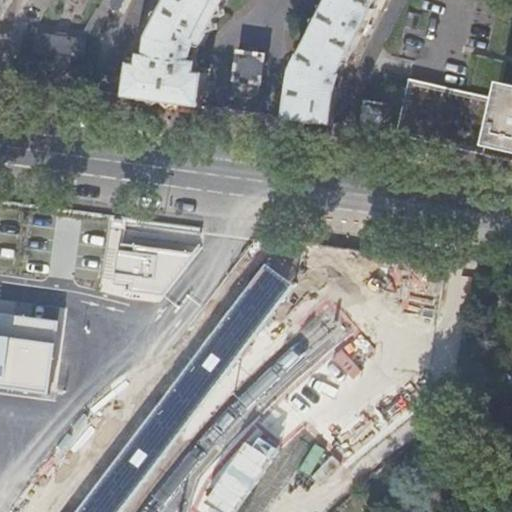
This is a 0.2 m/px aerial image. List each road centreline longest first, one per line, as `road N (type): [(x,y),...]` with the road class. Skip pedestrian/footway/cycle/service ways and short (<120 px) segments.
road 1 (secondary): [(511,212),(0,139)]
road 2 (unknown): [(253,173),(303,0)]
road 3 (residential): [(400,0),(355,89),(350,127)]
